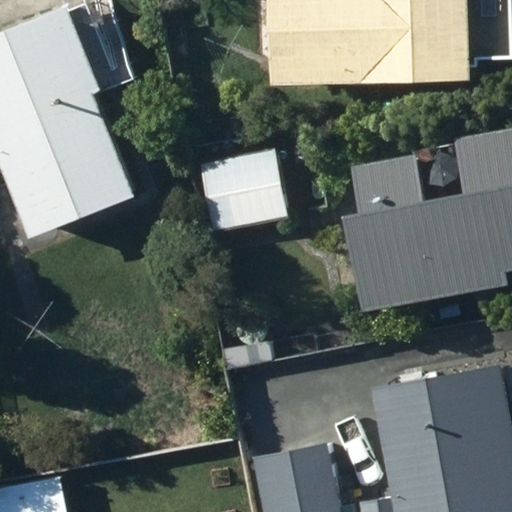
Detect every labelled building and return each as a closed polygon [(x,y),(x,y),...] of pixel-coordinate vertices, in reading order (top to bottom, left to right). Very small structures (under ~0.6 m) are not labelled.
[(0,37),(0,88),(55,232),(161,191),(121,86),(129,83),(97,0),(0,37)] [(294,0),(298,79),(498,71),(494,0),(294,0)] [(448,148),(383,158),(391,207),(378,209),(391,301),(511,283),(511,129),(489,133),(498,188),(455,195),(448,148)] [(288,145),(210,159),(223,228),(301,213),(288,145)] [(119,327),(88,333),(96,373),(128,367),(119,327)] [(511,511),(511,362),(390,387),(411,494),(376,500),(378,511),(511,511)] [(358,511),(344,438),(268,453),(280,511),(358,511)]
